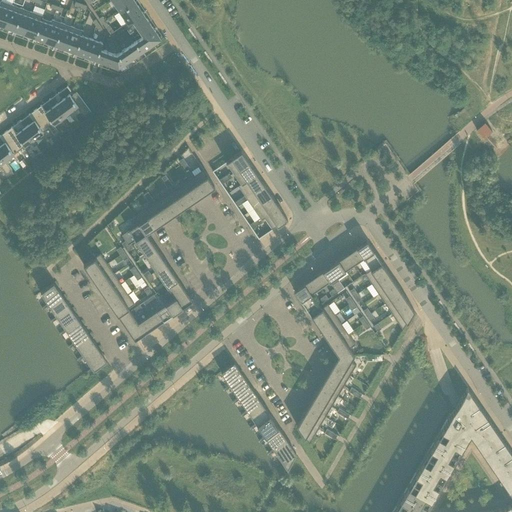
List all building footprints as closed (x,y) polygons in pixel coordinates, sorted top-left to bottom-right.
[(111,0),(119,12),(120,11),(134,1),(133,0),(111,0)] [(0,25),(3,26),(10,9),(11,4),(0,1),(0,25)] [(134,1),(119,12),(127,22),(127,23),(128,24),(133,20),(132,20),(143,13),(142,13),(134,1)] [(13,30),(14,30),(20,13),(22,8),(11,4),(10,9),(3,26),(13,30)] [(14,30),(24,34),(30,16),(32,12),(22,8),(20,13),(14,30)] [(40,20),(42,16),(32,12),(30,16),(24,34),(34,37),(40,20)] [(143,13),(132,20),(133,20),(138,28),(143,36),(154,29),(148,21),(143,13)] [(51,24),(52,19),(51,21),(42,18),(42,16),(40,20),(34,37),(34,38),(44,41),(51,24)] [(62,23),(52,19),(51,24),(44,41),(54,45),(61,28),(62,23)] [(54,45),(65,49),(65,48),(71,31),(73,27),(62,23),(61,28),(54,45)] [(65,48),(65,49),(74,52),(75,52),(81,35),(82,35),(83,30),(73,27),(71,31),(65,48)] [(143,36),(135,41),(142,51),(160,39),(154,29),(143,36)] [(81,35),(75,52),(85,56),(91,39),(82,35),(81,35)] [(85,56),(95,60),(96,60),(99,61),(103,50),(100,48),(102,43),(91,39),(85,56)] [(135,41),(118,53),(125,63),(142,52),(142,51),(135,41)] [(118,53),(116,54),(103,50),(99,61),(118,68),(125,63),(118,53)] [(69,95),(54,106),(63,117),(77,107),(84,116),(91,111),(76,92),(71,96),(69,94),(69,95)] [(41,105),(35,110),(48,128),(54,136),(59,132),(53,124),(63,117),(54,106),(46,112),(41,105)] [(33,121),(25,127),(34,139),(48,128),(35,110),(28,115),(33,121)] [(484,122),(476,130),(483,138),(492,131),(484,122)] [(12,127),(5,132),(19,150),(34,139),(33,139),(29,133),(25,127),(17,133),(12,127)] [(0,137),(4,143),(0,145),(0,154),(4,161),(5,160),(19,150),(5,132),(0,135),(0,137)] [(248,162),(241,151),(228,160),(226,161),(231,170),(233,173),(235,171),(248,162)] [(0,164),(6,174),(11,170),(12,170),(5,160),(4,161),(0,154),(0,164)] [(248,162),(235,171),(233,173),(241,184),(243,182),(256,173),(248,162)] [(194,178),(204,193),(214,186),(203,169),(201,171),(194,175),(192,177),(194,178)] [(246,197),(251,194),(264,185),(256,173),(243,182),(241,184),(238,186),(246,197)] [(183,183),(194,200),(204,193),(194,178),(192,177),(188,180),(183,183)] [(194,200),(183,183),(173,190),(184,207),(194,200)] [(242,203),(241,203),(248,212),(253,208),(253,209),(259,205),(272,196),(264,185),(246,197),(247,199),(247,200),(242,203)] [(163,197),(174,214),(184,207),(173,190),(163,197)] [(264,218),(266,216),(279,208),(272,196),(259,205),(253,209),(257,214),(261,220),(264,218)] [(153,204),(164,220),(174,214),(163,197),(153,204)] [(144,210),(155,227),(164,220),(153,204),(144,210)] [(266,216),(264,218),(270,227),(272,229),(287,219),(279,208),(266,216)] [(128,230),(121,235),(125,241),(128,245),(130,244),(135,240),(146,233),(155,227),(144,210),(135,216),(139,223),(128,230)] [(146,255),(156,248),(146,233),(135,240),(146,255)] [(356,247),(363,258),(364,259),(371,269),(380,262),(381,262),(373,251),(366,240),(356,247)] [(363,258),(356,247),(339,259),(346,269),(363,258)] [(156,271),(167,264),(156,248),(146,255),(156,271)] [(98,255),(86,263),(83,265),(90,275),(93,273),(105,265),(107,263),(100,253),(98,255)] [(346,269),(339,259),(322,271),(329,281),(332,285),(339,280),(336,276),(346,269)] [(381,262),(380,262),(371,269),(368,271),(364,273),(367,277),(371,283),(374,281),(387,273),(388,272),(381,262)] [(100,283),(112,275),(114,274),(107,263),(105,265),(93,273),(90,275),(97,285),(100,283)] [(167,286),(177,279),(167,264),(156,271),(167,286)] [(329,281),(322,271),(304,283),(311,293),(329,281)] [(388,272),(387,273),(374,281),(371,283),(377,291),(378,293),(394,283),(395,282),(388,272)] [(119,285),(121,284),(114,274),(112,275),(100,283),(97,285),(104,295),(106,293),(119,285)] [(177,279),(167,286),(175,298),(182,308),(192,301),(177,279)] [(339,280),(332,285),(334,289),(334,288),(337,292),(344,288),(339,280)] [(395,282),(394,283),(378,293),(385,303),(401,293),(402,292),(395,282)] [(62,296),(53,283),(46,288),(40,291),(46,300),(48,303),(49,305),(55,301),(62,296)] [(304,283),(294,290),(301,300),(309,312),(319,305),(311,293),(304,283)] [(121,284),(119,285),(106,293),(104,295),(111,305),(113,303),(126,295),(127,294),(121,284)] [(402,292),(401,293),(385,303),(385,304),(392,314),(407,303),(409,302),(402,292)] [(120,313),(128,308),(133,305),(134,304),(127,294),(126,295),(113,303),(111,305),(118,315),(120,313)] [(71,309),(62,296),(55,301),(49,305),(54,312),(57,316),(58,318),(64,313),(71,309)] [(156,310),(163,320),(182,308),(175,298),(156,310)] [(409,302),(407,303),(392,314),(394,317),(402,329),(413,311),(414,310),(409,302)] [(317,325),(322,322),(334,313),(327,304),(321,308),(311,315),(317,325)] [(145,333),(138,323),(128,308),(120,313),(118,315),(127,329),(135,340),(137,338),(145,333)] [(80,322),(71,309),(64,313),(58,318),(63,325),(66,329),(67,331),(73,326),(80,322)] [(138,323),(145,333),(150,329),(163,320),(156,310),(143,319),(138,323)] [(334,313),(322,322),(317,325),(321,330),(324,335),(341,323),(338,319),(334,314),(334,313)] [(67,331),(72,339),(74,342),(76,343),(76,344),(78,342),(85,337),(89,335),(80,322),(73,326),(67,331)] [(331,344),(347,333),(341,323),(324,335),(331,344)] [(331,344),(333,347),(338,355),(339,355),(354,354),(349,348),(355,344),(347,333),(331,344)] [(84,356),(85,357),(98,348),(89,335),(85,337),(78,342),(76,344),(83,355),(84,356)] [(85,357),(85,358),(92,368),(93,369),(93,370),(106,361),(98,349),(98,348),(85,357)] [(348,374),(350,375),(351,373),(356,365),(350,361),(354,354),(339,355),(338,355),(332,364),(334,365),(348,374)] [(242,375),(234,362),(221,371),(222,373),(229,384),(242,375)] [(334,365),(332,364),(330,367),(326,375),(337,381),(343,385),(350,375),(348,374),(334,365)] [(231,386),(238,397),(251,388),(242,375),(229,384),(230,384),(231,386)] [(337,381),(326,375),(324,378),(320,385),(335,394),(337,395),(343,385),(337,381)] [(337,395),(335,394),(320,385),(314,395),(331,406),(337,397),(337,395)] [(240,399),(247,410),(260,401),(251,388),(238,397),(239,397),(240,399)] [(453,411),(468,432),(488,418),(467,388),(458,403),(453,411)] [(331,406),(314,395),(308,406),(325,416),(331,406)] [(248,412),(256,423),(269,414),(260,401),(247,410),(248,412)] [(301,416),(319,427),(325,416),(308,406),(301,416)] [(470,436),(468,432),(453,411),(442,431),(465,445),(470,436)] [(278,427),(269,414),(256,423),(257,425),(265,436),(278,427)] [(319,427),(301,416),(296,425),(309,443),(319,427)] [(468,432),(470,436),(476,444),(496,431),(488,418),(468,432)] [(287,440),(278,427),(265,436),(266,437),(274,449),(287,440)] [(442,431),(438,437),(461,451),(465,445),(442,431)] [(496,431),(476,444),(485,457),(505,443),(496,431)] [(438,437),(434,444),(458,457),(461,451),(438,437)] [(287,440),(274,449),(275,450),(283,462),(287,468),(296,453),(287,440)] [(511,453),(505,443),(485,457),(493,469),(511,456),(511,453)] [(434,444),(430,450),(454,464),(458,457),(434,444)] [(430,450),(427,457),(450,470),(454,464),(430,450)] [(511,474),(511,456),(493,469),(502,482),(511,474)] [(427,457),(423,463),(446,477),(450,470),(427,457)] [(423,463),(419,469),(443,483),(446,477),(423,463)] [(419,469),(415,476),(439,489),(443,483),(419,469)] [(511,493),(511,474),(502,482),(510,495),(511,493)] [(415,476),(412,482),(435,496),(439,489),(415,476)] [(412,482),(408,489),(431,502),(435,496),(412,482)] [(408,489),(404,495),(428,509),(431,502),(408,489)] [(404,495),(400,501),(418,511),(425,511),(428,509),(404,495)] [(418,511),(400,501),(397,508),(403,511),(418,511)]
